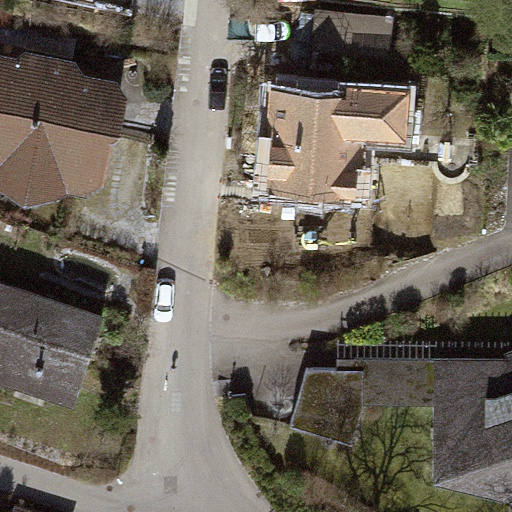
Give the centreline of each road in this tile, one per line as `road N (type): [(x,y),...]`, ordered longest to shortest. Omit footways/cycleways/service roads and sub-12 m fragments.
road 1 (residential): [(209,0),(165,485)]
road 2 (residential): [(0,471),(81,496),(165,485)]
